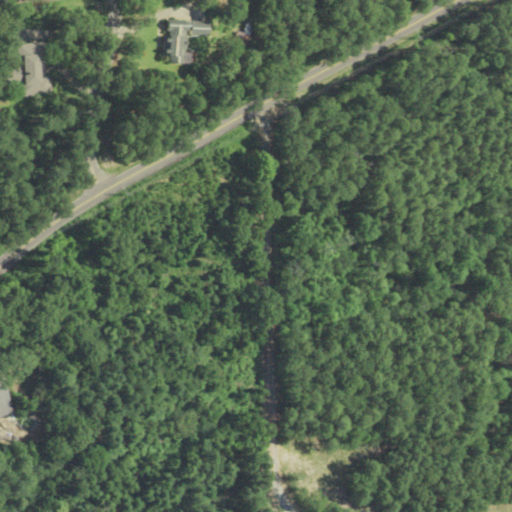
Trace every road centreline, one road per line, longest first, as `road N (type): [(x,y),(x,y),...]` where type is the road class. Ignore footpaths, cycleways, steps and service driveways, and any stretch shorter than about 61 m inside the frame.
road 1 (tertiary): [(456,0),(105,185),(0,270)]
road 2 (residential): [(118,0),(89,161),(105,185)]
